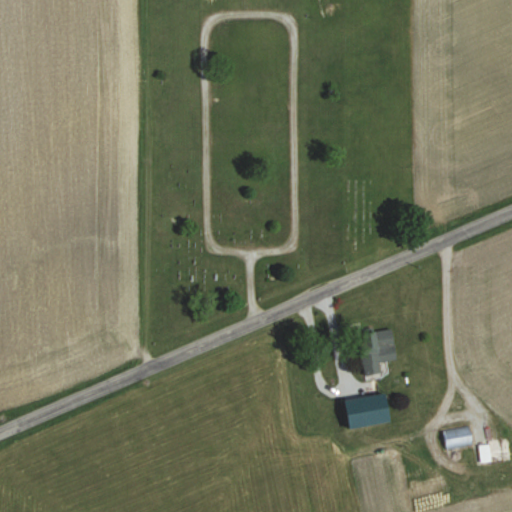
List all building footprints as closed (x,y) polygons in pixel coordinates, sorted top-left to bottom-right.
[(376,373),(375,361),(390,360),(388,330),(355,332),(358,374),(376,373)] [(418,395),(418,405),(439,404),(439,394),(418,395)] [(357,426),(376,424),(372,398),(354,400),(357,426)] [(472,446),(470,427),(438,429),(440,449),(472,446)] [(475,462),(489,461),(487,441),(473,442),(475,462)]
